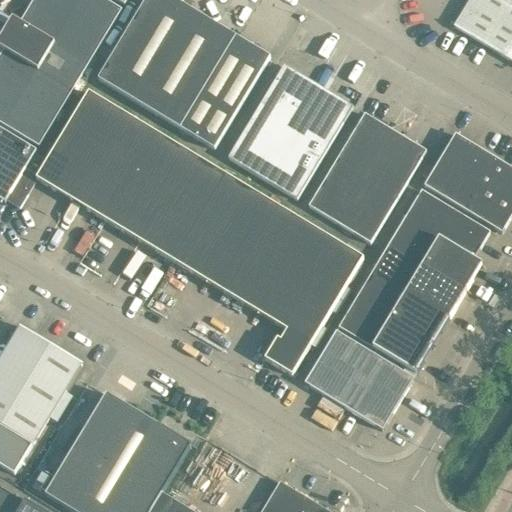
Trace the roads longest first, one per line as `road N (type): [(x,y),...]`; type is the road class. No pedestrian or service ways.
road 1 (unclassified): [(402,498),(0,257)]
road 2 (unclassified): [(402,498),(511,312)]
road 3 (unclassified): [(361,26),(511,118)]
